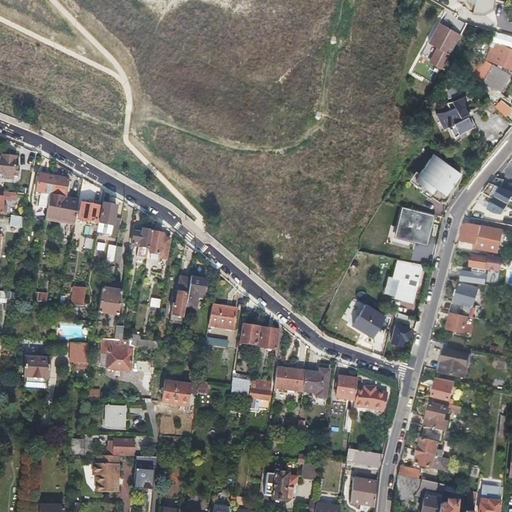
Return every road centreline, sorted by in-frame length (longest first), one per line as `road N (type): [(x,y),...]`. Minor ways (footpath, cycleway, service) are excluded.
road 1 (residential): [(0,123),(162,208),(316,338),(413,374)]
road 2 (residential): [(413,374),(453,221),(511,143)]
road 3 (residential): [(381,511),(413,374)]
